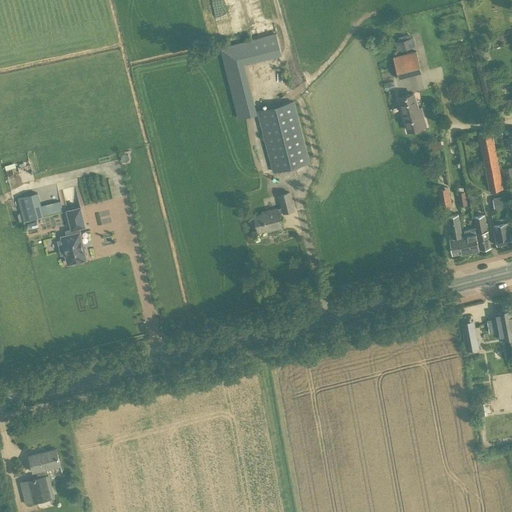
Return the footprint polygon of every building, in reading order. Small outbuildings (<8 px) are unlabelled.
[(220,48),(238,118),(257,113),(244,61),(281,52),(276,33),(220,48)] [(414,36),(396,41),(398,50),(416,46),(414,36)] [(455,68),(477,62),(472,42),(450,48),(455,68)] [(416,51),(393,57),(398,77),(422,71),(416,51)] [(409,133),(421,130),(420,125),(426,124),(423,114),(420,115),(419,111),(418,111),(414,96),(400,99),(409,133)] [(293,101),(257,110),(273,171),(309,162),(293,101)] [(502,187),(491,130),(479,132),(490,190),(502,187)] [(505,149),(511,148),(511,151),(511,130),(508,131),(509,138),(503,139),(505,149)] [(439,140),(429,142),(430,149),(441,148),(439,140)] [(10,185),(28,181),(24,165),(6,170),(10,185)] [(447,187),(438,189),(442,207),(450,205),(447,187)] [(458,192),(460,205),(466,204),(464,191),(458,192)] [(38,192),(18,197),(24,220),(44,215),(41,206),(38,192)] [(282,207),(277,209),(277,208),(262,212),(262,214),(254,216),(258,230),(270,227),(270,229),(281,226),(278,213),(284,211),(284,212),(293,209),(289,192),(279,194),(282,207)] [(493,198),(495,208),(506,206),(504,197),(493,198)] [(81,206),(67,209),(72,228),(66,230),(67,234),(62,236),(65,245),(60,246),(62,254),(66,253),(69,262),(86,258),(80,231),(79,232),(78,227),(86,225),(81,206)] [(460,226),(458,214),(448,216),(452,237),(449,238),(452,254),(461,252),(459,244),(468,242),(467,234),(465,235),(462,235),(460,226)] [(488,230),(487,230),(484,214),(474,216),(480,248),(491,246),(488,230)] [(507,222),(493,225),(495,234),(497,245),(511,242),(510,232),(509,232),(507,222)] [(465,235),(467,234),(468,242),(459,244),(461,252),(479,248),(476,233),(475,227),(464,229),(465,235)] [(507,349),(511,348),(509,338),(504,309),(494,311),(499,339),(500,339),(500,344),(505,343),(507,349)] [(473,327),(463,329),(466,343),(476,341),(473,327)] [(33,471),(37,471),(38,477),(23,481),(29,503),(55,497),(49,474),(47,468),(60,465),(56,448),(29,455),(33,471)]
